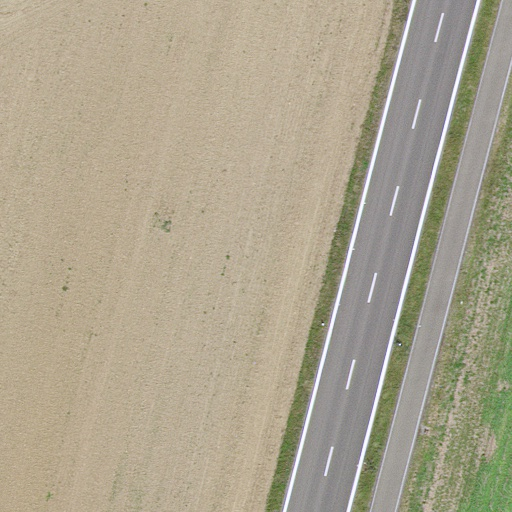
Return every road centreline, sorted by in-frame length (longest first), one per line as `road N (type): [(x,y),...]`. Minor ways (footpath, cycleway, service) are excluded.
road 1 (secondary): [(317,511),(449,0)]
road 2 (track): [(387,511),(511,43)]
